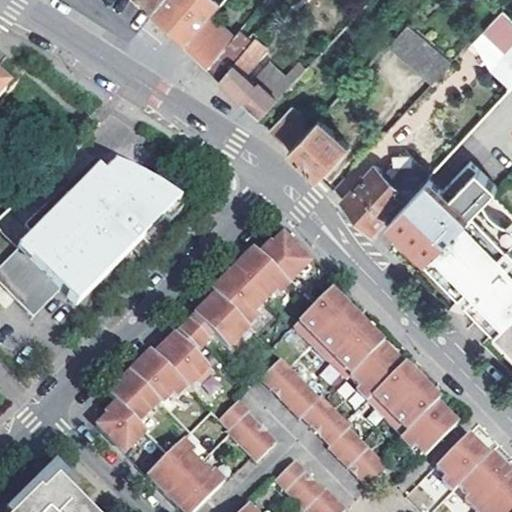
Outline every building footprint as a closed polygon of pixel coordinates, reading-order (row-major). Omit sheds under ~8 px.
[(140,0),(144,4),(154,13),(164,0),(140,0)] [(179,0),(164,0),(154,13),(168,25),(188,42),(201,27),(206,22),(190,9),(179,0)] [(179,0),(190,9),(197,0),(179,0)] [(511,62),(511,17),(504,10),(482,34),(511,62)] [(409,23),(388,44),(432,86),(453,64),(409,23)] [(201,27),(188,42),(187,46),(194,54),(202,62),(219,42),(201,27)] [(236,36),(208,68),(214,74),(220,80),(249,48),(245,44),(236,36)] [(251,37),(245,44),(249,48),(220,80),(229,88),(253,112),(260,120),(294,83),(282,72),(278,77),(267,67),(256,79),(250,73),(263,58),(251,47),(255,40),(251,37)] [(272,62),(267,67),(278,77),(282,72),(272,62)] [(291,150),(311,128),(291,110),(271,131),(281,140),(291,150)] [(317,121),(311,128),(291,150),(313,171),(318,176),(346,146),(317,121)] [(376,168),(344,201),(359,217),(376,235),(389,221),(430,177),(431,176),(406,153),(385,176),(376,168)] [(408,239),(430,260),(493,193),(499,187),(471,161),(444,190),(430,177),(389,221),(408,239)] [(97,173),(0,270),(0,283),(4,279),(13,288),(7,294),(32,319),(58,293),(76,310),(130,256),(133,252),(139,258),(150,247),(144,241),(179,206),(158,191),(151,197),(137,184),(141,181),(113,169),(103,179),(97,173)] [(151,197),(158,191),(141,181),(137,184),(151,197)] [(498,330),(511,315),(511,212),(493,193),(430,260),(429,260),(446,277),(462,293),(472,283),(480,290),(470,301),(487,318),(498,330)] [(271,245),(261,255),(292,286),(312,265),(284,237),(280,241),(274,246),(271,245)] [(292,286),(261,255),(257,252),(250,259),(236,272),(270,307),(279,298),(283,300),(295,289),(292,286)] [(270,307),(236,272),(222,287),(214,294),(218,297),(252,331),(264,319),(262,316),(270,307)] [(13,288),(4,279),(0,283),(0,287),(7,294),(13,288)] [(297,328),(314,346),(349,312),(341,303),(331,294),(297,328)] [(252,331),(218,297),(206,309),(194,321),(214,341),(217,337),(237,357),(257,337),(252,331)] [(314,346),(333,364),(367,330),(359,321),(349,312),(314,346)] [(511,315),(498,330),(511,343),(511,315)] [(202,352),(214,341),(194,321),(189,326),(183,332),(202,352)] [(351,382),(354,380),(386,348),(375,337),(367,330),(333,364),(351,382)] [(198,357),(202,352),(183,332),(171,343),(157,357),(191,391),(196,396),(217,376),(198,357)] [(360,391),(372,403),(407,369),(395,358),(386,348),(354,380),(362,388),(360,391)] [(191,391),(157,357),(154,354),(146,362),(133,375),(162,405),(164,407),(173,399),(178,403),(191,391)] [(368,484),(386,466),(348,428),(349,425),(320,395),(318,398),(277,357),(258,376),(298,416),(301,414),(331,444),(329,446),(368,484)] [(372,403),(391,422),(425,388),(415,378),(407,369),(372,403)] [(140,427),(162,405),(133,375),(117,390),(109,397),(115,402),(140,427)] [(353,408),(364,399),(348,380),(337,388),(353,408)] [(407,438),(440,406),(441,404),(432,394),(425,388),(391,422),(407,438)] [(147,434),(140,427),(115,402),(104,414),(107,418),(103,422),(97,427),(126,456),(147,434)] [(250,414),(240,403),(221,422),(232,432),(230,434),(260,464),(278,446),(248,416),(250,414)] [(440,406),(407,438),(405,441),(416,451),(420,447),(430,456),(460,426),(448,414),(440,406)] [(458,496),(465,491),(496,460),(492,455),(490,456),(482,449),(470,437),(438,469),(450,481),(448,484),(458,496)] [(184,442),(148,479),(158,489),(177,509),(180,511),(198,511),(226,485),(215,473),(211,477),(193,459),(197,454),(184,442)] [(472,505),(478,511),(487,511),(511,487),(511,475),(507,471),(496,460),(465,491),(475,500),(472,505)] [(329,495),(296,463),(278,482),(308,511),(348,511),(330,494),(329,495)] [(426,511),(449,488),(430,470),(407,494),(426,511)] [(65,480),(56,471),(14,511),(25,511),(42,495),(45,499),(60,484),(65,480)] [(25,511),(87,511),(60,484),(45,499),(42,495),(25,511)] [(511,511),(511,487),(487,511),(511,511)]
